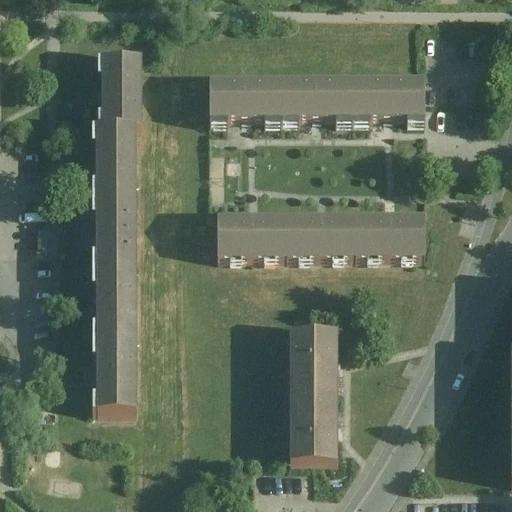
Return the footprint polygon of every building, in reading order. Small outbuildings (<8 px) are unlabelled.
[(135,137),(142,137),(142,66),(101,66),(101,137),(135,137)] [(208,127),(280,127),(279,88),(208,89),(208,127)] [(352,88),(279,88),(280,127),(353,126),(352,88)] [(425,126),(424,88),(352,88),(353,126),(425,126)] [(93,203),(136,203),(135,137),(101,137),(93,137),(93,203)] [(93,276),(136,276),(136,203),(93,203),(93,276)] [(286,225),(286,268),(356,267),(356,224),(286,225)] [(425,267),(425,224),(356,224),(356,267),(425,267)] [(218,268),(286,268),(286,225),(218,225),(218,268)] [(136,345),(136,276),(93,276),(93,346),(136,345)] [(290,403),(337,403),(337,339),(289,339),(290,403)] [(93,346),(93,422),(136,423),(136,345),(93,346)] [(290,403),(290,471),(337,470),(337,403),(290,403)]
